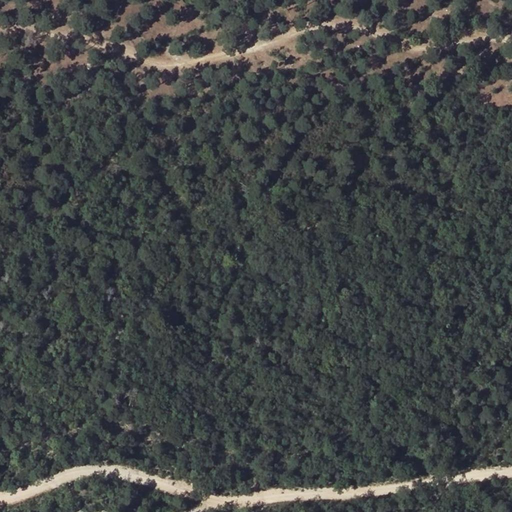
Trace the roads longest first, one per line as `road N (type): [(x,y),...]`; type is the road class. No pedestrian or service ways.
road 1 (track): [(511,43),(394,44),(338,27),(166,66),(0,28)]
road 2 (track): [(0,497),(84,473),(228,501),(511,475)]
